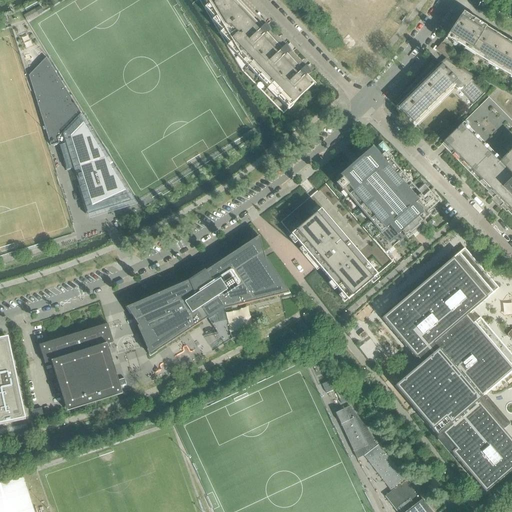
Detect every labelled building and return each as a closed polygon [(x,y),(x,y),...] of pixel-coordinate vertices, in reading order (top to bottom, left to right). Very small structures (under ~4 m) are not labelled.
[(198,0),(242,71),(243,73),(273,43),(265,34),(269,31),(264,27),(263,28),(261,30),(255,23),(245,13),(236,3),(233,0),(198,0)] [(28,20),(39,14),(36,8),(25,14),(28,20)] [(471,50),(485,27),(462,13),(448,35),(471,50)] [(508,41),(498,35),(492,32),(485,27),(471,50),(494,64),(508,41)] [(511,43),(508,41),(494,64),(511,74),(511,43)] [(273,43),(243,73),(263,93),(293,64),(285,56),(289,52),(285,48),(281,51),(273,43)] [(446,58),(451,51),(441,44),(436,50),(446,58)] [(131,201),(87,129),(79,117),(80,114),(46,58),(28,76),(50,146),(53,145),(53,144),(57,142),(66,171),(79,167),(79,169),(81,174),(77,175),(79,180),(83,179),(84,184),(85,185),(78,187),(86,215),(131,201)] [(412,124),(451,86),(453,88),(454,87),(457,90),(458,90),(459,90),(460,90),(473,103),(472,105),(484,94),(474,83),(478,79),(445,59),(440,64),(439,64),(395,107),(412,124)] [(293,64),(263,93),(283,114),(290,108),(313,85),(305,76),(307,74),(309,73),(304,68),(301,72),(293,64)] [(511,122),(488,98),(441,145),(487,192),(486,193),(492,199),(493,199),(495,197),(500,199),(502,204),(500,207),(506,213),(507,212),(511,216),(511,122)] [(439,202),(432,195),(429,191),(424,185),(416,191),(389,160),(390,159),(385,153),(388,151),(382,144),(374,151),(372,148),(366,153),(365,154),(364,154),(366,157),(348,173),(346,170),(345,171),(344,172),(338,177),(341,180),(335,185),(341,192),(342,191),(346,197),(348,196),(375,227),(386,240),(398,230),(404,237),(408,233),(409,235),(419,226),(418,225),(430,215),(427,212),(439,202)] [(309,197),(280,222),(291,235),(297,242),(301,247),(308,255),(313,259),(314,258),(320,266),(316,270),(316,271),(319,268),(331,282),(336,288),(341,294),(347,300),(347,301),(377,275),(392,262),(330,189),(325,184),(317,191),(316,191),(310,197),(309,197)] [(284,285),(283,285),(265,258),(264,258),(262,252),(259,236),(224,259),(216,264),(205,272),(204,270),(188,281),(126,308),(133,319),(138,326),(137,327),(150,356),(207,319),(208,320),(223,309),(224,309),(281,295),(283,295),(283,296),(290,294),(284,285)] [(464,248),(381,319),(416,359),(417,358),(421,363),(394,387),(485,493),(511,470),(511,441),(499,426),(505,421),(483,396),(511,371),(511,355),(479,317),(473,323),(467,316),(498,289),(464,248)] [(45,364),(51,362),(66,411),(122,394),(107,345),(113,343),(107,324),(39,346),(45,364)] [(7,338),(0,339),(0,424),(25,420),(7,338)] [(337,387),(339,386),(338,383),(335,384),(333,379),(322,385),(326,394),(337,388),(337,387)] [(345,401),(340,391),(335,393),(341,404),(345,401)] [(385,455),(378,446),(378,445),(349,406),(335,413),(340,425),(341,425),(354,451),(353,451),(357,459),(363,456),(363,457),(364,456),(371,465),(371,466),(381,478),(381,479),(391,491),(405,481),(395,468),(396,468),(395,467),(395,468),(388,459),(389,459),(388,457),(387,457),(385,455),(386,455),(385,454),(385,455)] [(32,411),(31,411),(33,418),(43,415),(41,408),(32,411)] [(0,511),(33,511),(22,476),(0,482),(0,511)] [(391,491),(384,497),(385,498),(385,497),(396,511),(431,511),(406,480),(405,480),(405,481),(391,491)]
